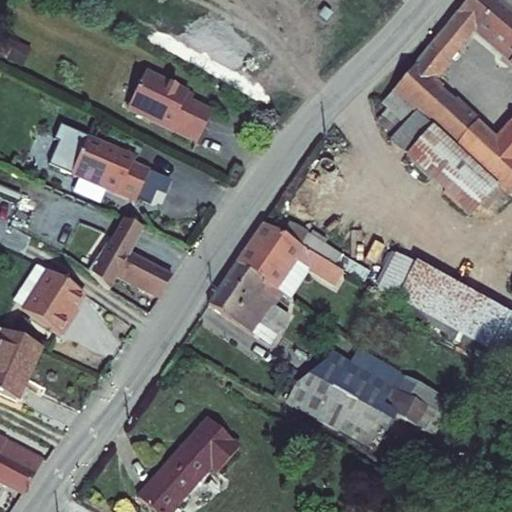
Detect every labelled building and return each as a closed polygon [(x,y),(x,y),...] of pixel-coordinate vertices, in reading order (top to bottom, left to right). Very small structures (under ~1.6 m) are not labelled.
[(444,52),(397,111),(403,116),(418,129),(429,117),(511,191),(511,9),(500,0),(486,0),(455,37),(476,54),(493,35),(511,50),(511,137),(508,142),(453,92),(457,87),(451,81),(463,69),(444,52)] [(444,52),(463,69),(476,54),(455,37),(444,52)] [(204,150),(220,121),(199,110),(202,104),(155,78),(136,114),(204,150)] [(492,208),(505,220),(511,212),(511,191),(429,117),(418,129),(403,116),(390,130),(405,143),(400,148),(481,221),(492,208)] [(141,165),(94,143),(77,182),(142,211),(156,178),(139,171),(141,165)] [(264,218),(241,251),(264,266),(287,231),(264,218)] [(287,231),(264,266),(279,275),(298,250),(304,239),(287,231)] [(304,239),(298,250),(329,267),(335,255),(304,239)] [(91,273),(142,304),(156,282),(138,271),(145,261),(119,245),(113,255),(105,250),(91,273)] [(511,307),(402,246),(382,284),(399,294),(511,357),(511,307)] [(275,282),(279,275),(264,266),(241,251),(237,257),(275,282)] [(245,320),(275,282),(237,257),(208,298),(245,320)] [(70,328),(67,327),(84,301),(48,277),(22,316),(61,342),(70,328)] [(381,285),(374,298),(392,307),(399,294),(381,285)] [(48,350),(38,346),(9,333),(0,356),(0,394),(10,398),(15,400),(24,380),(33,384),(48,350)] [(15,400),(24,405),(33,384),(24,380),(15,400)] [(301,381),(293,395),(314,407),(322,392),(301,381)] [(140,490),(163,511),(166,511),(214,462),(221,468),(244,443),(213,414),(140,490)] [(0,480),(27,494),(45,460),(0,436),(0,480)]
